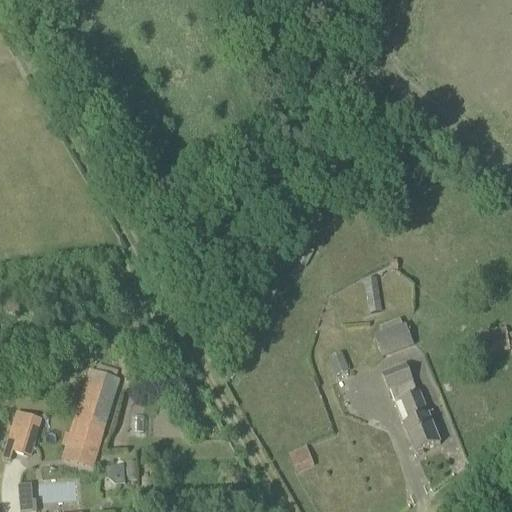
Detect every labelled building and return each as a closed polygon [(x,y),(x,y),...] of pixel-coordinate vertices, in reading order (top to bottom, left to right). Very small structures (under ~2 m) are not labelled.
[(382,360),(413,348),(405,327),(402,328),(399,321),(379,329),(381,335),(374,338),(382,360)] [(483,358),(510,353),(506,330),(479,335),(483,358)] [(388,395),(395,392),(409,425),(403,427),(415,457),(439,447),(419,396),(418,396),(406,366),(388,374),(381,377),(388,395)] [(117,382),(95,375),(91,373),(67,450),(94,459),(117,382)] [(28,460),(40,424),(40,422),(16,415),(5,452),(28,460)] [(288,456),(296,476),(313,469),(306,449),(288,456)] [(123,470),(105,471),(106,481),(115,488),(125,487),(123,470)] [(34,511),(32,486),(18,487),(19,511),(34,511)]
